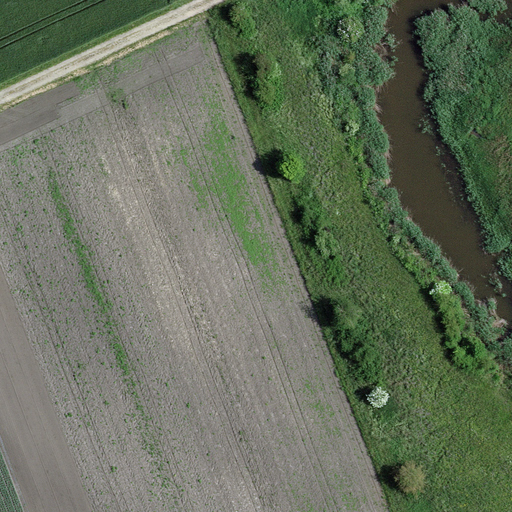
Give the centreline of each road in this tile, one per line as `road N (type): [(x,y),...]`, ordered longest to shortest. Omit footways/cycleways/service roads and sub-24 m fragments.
road 1 (track): [(321,238),(417,511)]
road 2 (track): [(218,0),(0,102)]
